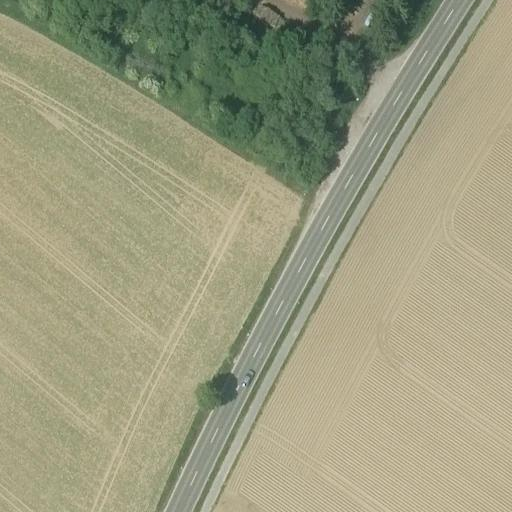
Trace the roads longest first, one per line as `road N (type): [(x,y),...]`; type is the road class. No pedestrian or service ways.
road 1 (tertiary): [(453,0),(337,193),(176,511)]
road 2 (track): [(406,77),(333,41),(278,0)]
